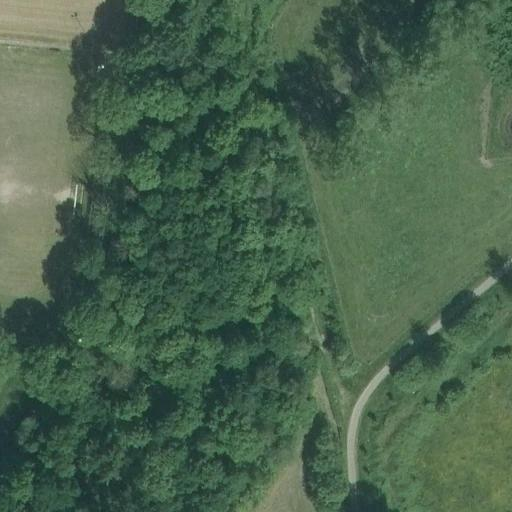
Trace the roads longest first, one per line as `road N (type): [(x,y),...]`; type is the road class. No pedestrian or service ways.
road 1 (track): [(350,431),(246,60),(253,0)]
road 2 (track): [(324,336),(97,353),(0,343)]
